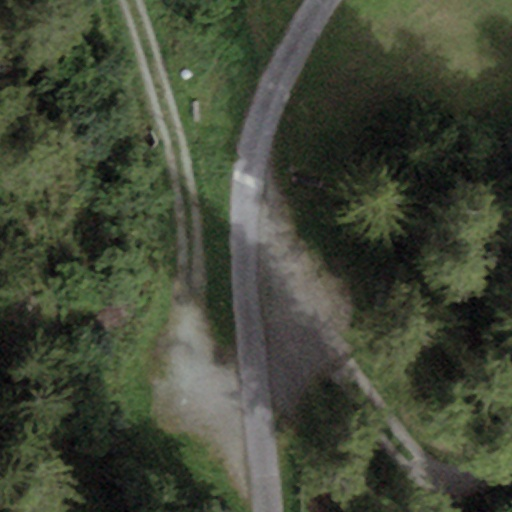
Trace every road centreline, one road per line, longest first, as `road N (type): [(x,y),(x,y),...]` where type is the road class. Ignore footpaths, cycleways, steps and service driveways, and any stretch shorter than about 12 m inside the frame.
road 1 (track): [(257,437),(247,364),(319,0)]
road 2 (track): [(143,0),(247,364)]
